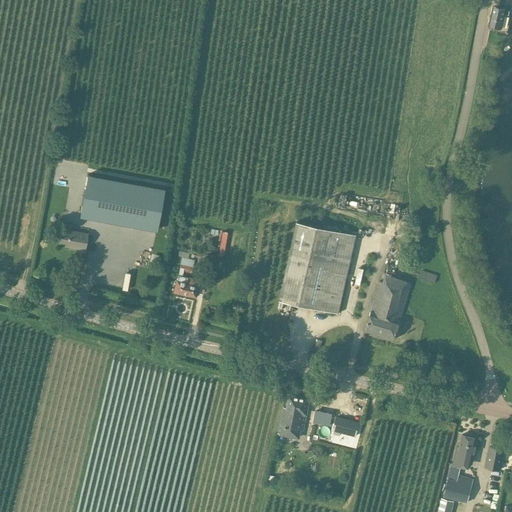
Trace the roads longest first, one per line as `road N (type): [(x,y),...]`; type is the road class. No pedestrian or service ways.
road 1 (unclassified): [(489,411),(173,338),(0,286)]
road 2 (unclassified): [(489,411),(486,359),(448,248),(445,215),(487,0)]
